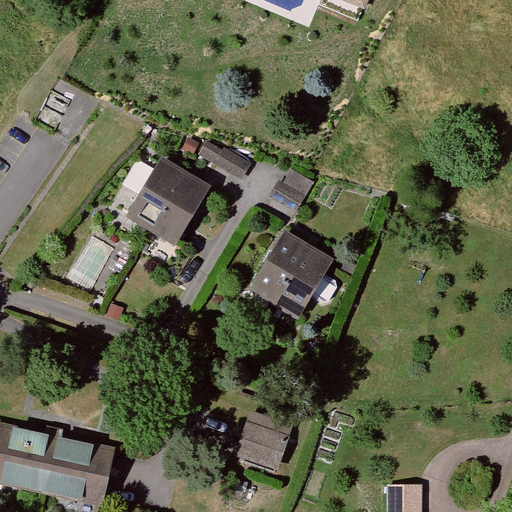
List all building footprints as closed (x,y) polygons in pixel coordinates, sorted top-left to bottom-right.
[(199,155),(242,180),(252,164),(224,148),(223,150),(207,141),(199,155)] [(210,189),(162,159),(128,215),(176,244),(210,189)] [(276,196),(301,205),(310,181),(285,171),(276,196)] [(332,261),(283,232),(250,290),(299,318),(332,261)] [(244,413),(232,460),(277,472),(290,425),(244,413)] [(101,511),(113,450),(0,429),(0,496),(87,511),(101,511)] [(419,511),(420,488),(386,487),(385,511),(419,511)]
